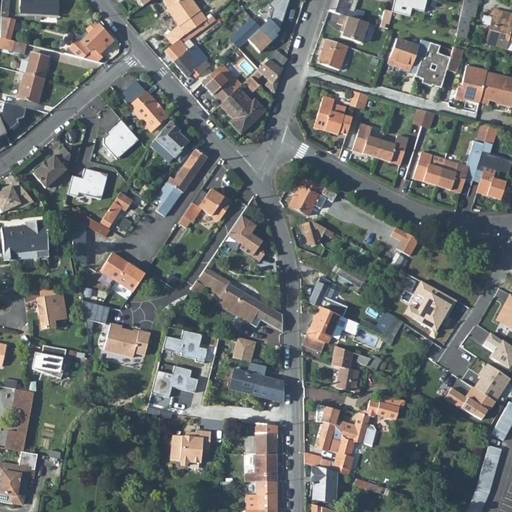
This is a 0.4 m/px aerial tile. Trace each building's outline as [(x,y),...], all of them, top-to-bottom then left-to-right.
[(57,0),(19,0),(19,12),(34,13),(34,19),(40,20),(41,14),(57,15),(57,0)] [(161,0),(168,8),(166,10),(179,27),(185,35),(197,26),(198,27),(204,22),(205,21),(207,20),(191,0),(161,0)] [(279,10),(285,4),(281,0),(279,0),(275,4),(279,10)] [(303,2),(300,0),(289,0),(287,3),(286,3),(285,4),(279,10),(285,16),(290,11),(289,10),(291,7),(297,12),(304,4),(303,2)] [(332,0),(329,11),(340,14),(354,19),(356,14),(353,13),(349,11),(352,0),(332,0)] [(357,0),(352,0),(349,11),(353,13),(357,0)] [(462,0),(461,8),(457,28),(455,37),(465,40),(469,19),(474,20),(477,0),(462,0)] [(511,19),(511,14),(494,10),(485,43),(504,48),(511,50),(511,21),(511,19)] [(354,19),(340,14),(337,23),(343,25),(345,26),(343,31),(342,36),(362,42),(368,23),(358,20),(354,19)] [(208,25),(215,20),(212,16),(207,20),(205,21),(208,25)] [(8,18),(1,17),(0,31),(0,37),(10,40),(16,19),(8,18)] [(260,28),(251,19),(229,39),(238,48),(247,40),(260,28)] [(260,28),(247,40),(259,53),(277,36),(275,34),(279,31),(269,19),(260,28)] [(78,39),(63,53),(83,58),(93,48),(99,54),(113,41),(94,22),(85,29),(89,33),(81,42),(78,39)] [(173,45),(164,52),(173,62),(188,49),(193,44),(188,39),(207,26),(204,22),(198,27),(197,26),(185,35),(173,45)] [(173,45),(185,35),(179,27),(167,37),(173,45)] [(10,40),(0,37),(0,48),(11,51),(14,41),(10,40)] [(424,59),(429,43),(420,40),(418,46),(396,38),(387,63),(397,67),(398,62),(402,63),(400,68),(416,73),(421,58),(424,59)] [(326,39),(317,63),(338,70),(347,47),(326,39)] [(14,41),(11,51),(23,54),(26,44),(14,41)] [(416,73),(415,76),(423,79),(421,82),(431,86),(432,84),(441,87),(446,70),(449,58),(437,53),(439,46),(429,43),(424,59),(421,58),(416,73)] [(188,49),(173,62),(186,78),(192,73),(197,79),(211,68),(205,61),(207,59),(196,47),(190,53),(188,49)] [(456,73),(462,50),(452,47),(452,50),(449,58),(446,70),(456,73)] [(93,48),(83,58),(97,62),(102,57),(99,54),(93,48)] [(269,59),(280,68),(287,59),(276,51),(269,59)] [(48,58),(30,53),(24,73),(43,78),(48,58)] [(257,70),(266,62),(263,59),(245,76),(247,79),(250,77),(257,70)] [(280,68),(269,59),(266,62),(257,70),(269,80),(264,85),(274,93),(280,75),(278,73),(281,69),(280,68)] [(478,102),(486,72),(486,71),(465,66),(461,84),(460,87),(458,86),(457,86),(454,99),(463,101),(464,100),(478,104),(478,102)] [(220,104),(235,90),(237,88),(241,85),(223,67),(217,68),(201,82),(205,86),(204,86),(220,104)] [(511,107),(511,105),(511,78),(486,72),(478,102),(487,104),(488,100),(495,102),(499,103),(498,104),(511,107)] [(24,73),(23,73),(17,97),(37,103),(44,78),(43,78),(24,73)] [(250,77),(247,79),(243,83),(251,92),(258,85),(250,77)] [(167,116),(136,81),(119,95),(150,131),(162,121),(167,116)] [(235,90),(220,104),(219,105),(233,119),(235,122),(232,125),(240,134),(264,111),(254,100),(251,102),(237,88),(235,90)] [(367,95),(359,93),(357,99),(355,107),(363,109),(367,95)] [(333,104),(334,100),(323,96),(313,127),(324,131),(325,128),(338,132),(346,135),(351,118),(343,115),(345,107),(333,104)] [(0,136),(5,134),(4,131),(11,128),(17,123),(17,120),(23,117),(26,107),(4,102),(0,108),(0,136)] [(421,126),(425,111),(417,109),(413,123),(421,126)] [(434,113),(433,113),(425,111),(421,126),(429,128),(434,113)] [(138,140),(120,119),(112,126),(114,128),(108,134),(103,138),(103,144),(116,159),(138,140)] [(178,131),(170,123),(167,126),(154,140),(149,146),(168,163),(173,157),(173,158),(174,157),(180,163),(189,153),(183,148),(187,143),(176,133),(178,131)] [(368,137),(371,127),(360,124),(351,150),(363,154),(363,152),(376,156),(381,140),(368,137)] [(484,141),(489,126),(480,125),(476,139),(484,141)] [(112,126),(105,132),(108,134),(114,128),(112,126)] [(497,129),(489,126),(484,141),(483,145),(473,177),(480,179),(476,192),(487,196),(487,194),(500,198),(505,182),(496,180),(499,171),(508,173),(511,163),(488,156),(497,129)] [(396,135),(393,144),(381,140),(376,156),(389,160),(388,162),(399,165),(408,139),(396,135)] [(457,163),(454,172),(442,169),(436,184),(449,188),(449,190),(460,193),(464,181),(464,178),(472,181),(473,177),(483,145),(473,141),(465,166),(457,163)] [(40,167),(32,173),(44,188),(45,187),(48,188),(52,184),(53,181),(65,170),(64,168),(66,165),(70,155),(63,147),(53,156),(53,155),(45,162),(39,166),(40,167)] [(206,158),(195,150),(174,180),(169,177),(156,196),(162,200),(155,210),(164,217),(181,193),(182,193),(206,158)] [(429,165),(432,155),(420,152),(412,178),(423,182),(424,180),(436,184),(442,169),(429,165)] [(444,159),(432,155),(429,165),(442,169),(444,159)] [(457,163),(444,159),(442,169),(454,172),(457,163)] [(69,187),(67,194),(77,197),(78,193),(101,199),(107,175),(84,168),(81,178),(81,179),(78,181),(71,179),(69,187)] [(332,202),(336,194),(303,177),(288,205),(307,215),(313,204),(319,207),(323,198),(332,202)] [(0,218),(0,219),(0,216),(0,215),(1,216),(0,212),(3,211),(11,208),(24,206),(34,201),(18,182),(6,189),(6,190),(1,193),(0,191),(0,218)] [(198,207),(192,203),(183,216),(178,223),(185,228),(190,221),(192,222),(201,209),(219,221),(231,202),(223,196),(222,198),(217,194),(210,190),(198,207)] [(131,201),(119,193),(99,224),(71,207),(72,217),(105,237),(110,230),(107,229),(121,208),(125,210),(131,201)] [(270,247),(251,235),(258,225),(242,214),(228,234),(243,244),(241,248),(260,261),(270,247)] [(4,261),(48,256),(45,220),(25,222),(25,226),(0,228),(4,261)] [(330,231),(311,221),(302,224),(308,244),(319,242),(318,240),(320,240),(321,236),(323,234),(328,236),(330,231)] [(397,249),(411,257),(420,239),(396,226),(391,236),(401,241),(397,249)] [(84,231),(72,231),(72,255),(72,256),(84,256),(84,231)] [(333,233),(330,231),(328,236),(323,234),(321,236),(329,240),(333,233)] [(144,274),(111,253),(100,271),(132,292),(144,274)] [(403,258),(396,253),(390,263),(398,267),(403,258)] [(216,258),(213,256),(206,265),(209,268),(216,258)] [(401,269),(407,260),(403,258),(398,267),(401,269)] [(356,294),(365,278),(338,261),(332,270),(337,273),(334,279),(347,287),(346,287),(356,294)] [(215,274),(205,268),(190,289),(191,290),(194,292),(199,295),(204,286),(207,288),(215,274)] [(220,276),(215,274),(207,288),(211,291),(220,276)] [(229,282),(220,276),(211,291),(221,296),(218,301),(217,305),(244,320),(245,317),(252,321),(255,316),(281,331),(281,315),(228,284),(229,282)] [(329,299),(335,285),(320,276),(308,302),(318,307),(342,317),(346,307),(329,299)] [(430,323),(444,293),(426,285),(412,314),(430,323)] [(65,318),(60,288),(39,287),(41,298),(36,299),(37,305),(40,307),(40,312),(39,314),(41,329),(54,327),(53,320),(65,318)] [(90,289),(84,288),(82,300),(89,301),(90,289)] [(385,289),(379,300),(387,305),(393,293),(385,289)] [(194,292),(191,290),(183,303),(186,304),(194,292)] [(100,305),(81,301),(85,327),(91,328),(93,321),(104,324),(109,308),(100,305)] [(118,318),(118,308),(109,307),(109,317),(118,318)] [(359,325),(342,317),(318,307),(306,335),(325,342),(327,343),(330,335),(338,339),(343,329),(356,334),(359,325)] [(511,312),(501,330),(511,336),(511,312)] [(394,318),(387,314),(377,332),(384,336),(394,318)] [(389,344),(402,322),(394,317),(394,318),(384,336),(382,339),(389,344)] [(121,327),(110,324),(103,350),(132,358),(134,353),(144,355),(150,334),(139,331),(138,334),(121,329),(121,327)] [(190,339),(192,334),(169,328),(168,334),(190,339)] [(321,352),(325,342),(306,335),(305,335),(302,345),(321,352)] [(216,345),(217,339),(203,336),(202,341),(216,345)] [(255,342),(237,337),(236,342),(232,357),(239,359),(250,362),(255,342)] [(66,350),(43,345),(41,354),(38,353),(32,369),(60,379),(65,365),(61,364),(62,359),(64,359),(66,350)] [(349,369),(352,352),(335,346),(331,366),(340,367),(343,368),(342,371),(339,371),(335,388),(354,391),(355,386),(357,373),(352,372),(352,369),(349,369)] [(190,360),(164,353),(163,354),(160,353),(159,358),(147,407),(158,409),(168,412),(176,414),(181,394),(174,393),(176,383),(183,384),(190,360)] [(365,366),(370,359),(359,355),(356,361),(365,366)] [(374,371),(381,359),(372,355),(370,359),(365,366),(374,371)] [(282,382),(234,369),(229,389),(282,402),(282,382)] [(15,380),(3,378),(1,386),(14,388),(15,380)] [(183,384),(176,383),(174,393),(181,394),(183,384)] [(34,393),(15,389),(12,408),(21,409),(17,432),(8,430),(5,449),(21,452),(24,452),(34,393)] [(316,422),(323,422),(334,425),(345,439),(353,441),(362,443),(367,424),(369,416),(373,417),(374,413),(395,419),(398,409),(398,408),(394,407),(396,399),(378,394),(376,402),(369,400),(366,411),(365,415),(362,414),(358,413),(354,425),(335,420),(337,413),(335,412),(335,409),(317,404),(316,422)] [(43,397),(36,395),(33,410),(41,412),(43,397)] [(398,408),(398,409),(401,409),(404,401),(396,399),(394,407),(398,408)] [(511,421),(511,403),(508,402),(490,433),(501,440),(511,421)] [(41,412),(33,410),(31,426),(62,432),(62,429),(64,429),(65,425),(63,424),(64,416),(41,412)] [(345,439),(334,425),(323,422),(316,447),(327,450),(327,449),(337,453),(334,463),(321,458),(322,457),(304,452),(304,463),(311,465),(336,472),(347,476),(352,457),(349,456),(353,441),(345,439)] [(275,426),(255,424),(255,436),(247,437),(247,454),(254,454),(275,454),(275,426)] [(375,430),(373,425),(367,424),(362,443),(371,446),(375,430)] [(210,432),(195,431),(195,433),(190,432),(185,437),(172,435),(169,460),(179,461),(181,466),(186,466),(188,462),(200,463),(201,450),(208,450),(210,432)] [(501,449),(488,445),(476,487),(465,511),(480,511),(489,491),(501,449)] [(60,453),(41,449),(41,452),(38,451),(37,455),(40,455),(41,454),(59,458),(60,453)] [(32,478),(36,454),(24,452),(21,452),(18,466),(0,463),(0,474),(1,475),(0,480),(0,493),(12,495),(11,503),(22,505),(27,477),(32,478)] [(275,454),(254,454),(254,474),(244,474),(244,482),(250,482),(256,482),(276,482),(275,454)] [(336,472),(311,465),(310,485),(313,485),(312,499),(335,502),(336,472)] [(367,489),(369,483),(355,478),(353,485),(367,489)] [(245,509),(256,509),(276,509),(276,482),(256,482),(256,495),(245,495),(245,509)] [(383,494),(385,488),(369,483),(367,489),(383,494)] [(391,497),(393,491),(385,488),(383,494),(391,497)]
